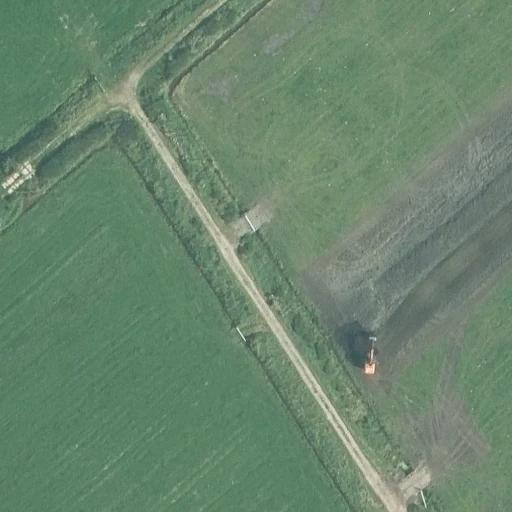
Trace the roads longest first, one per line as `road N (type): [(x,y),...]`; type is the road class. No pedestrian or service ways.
road 1 (track): [(222,0),(134,75),(126,94),(395,511)]
road 2 (track): [(0,187),(126,94),(104,72)]
